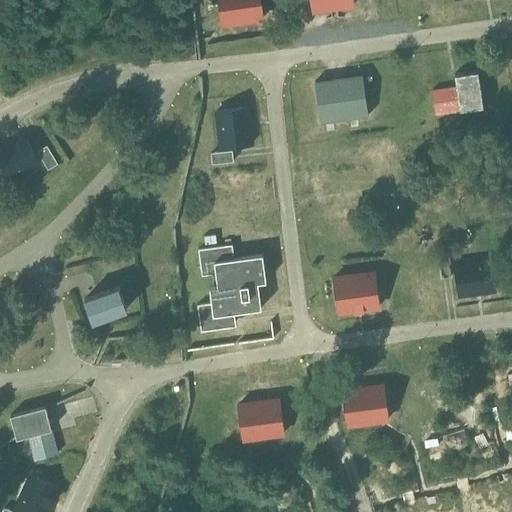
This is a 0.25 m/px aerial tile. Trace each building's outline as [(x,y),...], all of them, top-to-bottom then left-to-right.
[(254,0),(209,0),(214,29),(258,22),(254,0)] [(349,0),(301,0),(305,19),(351,12),(349,0)] [(455,74),(457,86),(461,109),(483,106),(479,71),(455,74)] [(356,77),(308,83),(314,126),(362,120),(356,77)] [(245,108),(210,111),(215,151),(249,147),(245,108)] [(19,136),(0,146),(0,181),(2,185),(36,167),(19,136)] [(43,147),(32,153),(42,171),(53,164),(43,147)] [(230,153),(205,153),(206,163),(230,163),(230,153)] [(338,184),(357,185),(357,172),(338,171),(338,184)] [(358,174),(359,184),(376,183),(376,173),(358,174)] [(376,192),(400,198),(404,179),(381,174),(376,192)] [(310,183),(316,213),(328,211),(322,181),(310,183)] [(327,205),(328,217),(352,216),(352,204),(327,205)] [(411,214),(408,226),(425,231),(428,219),(411,214)] [(458,227),(458,241),(475,241),(476,227),(458,227)] [(215,269),(216,273),(217,280),(217,283),(209,284),(209,288),(210,295),(211,299),(197,301),(200,327),(231,323),(229,310),(233,309),(250,307),(256,306),(261,305),(260,301),(259,293),(257,279),(266,278),(265,276),(265,270),(264,262),(263,254),(262,251),(258,251),(251,252),(234,254),(229,255),(227,241),(198,245),(202,271),(215,269)] [(435,256),(434,278),(446,279),(447,257),(435,256)] [(489,258),(449,262),(453,298),(492,294),(489,258)] [(369,270),(327,276),(333,318),(375,312),(369,270)] [(119,287),(86,299),(94,321),(128,309),(119,287)] [(274,332),(237,336),(238,344),(275,340),(274,332)] [(380,383),(332,390),(338,430),(386,423),(380,383)] [(277,398),(233,403),(238,444),(282,439),(277,398)] [(46,406),(11,415),(18,438),(28,435),(51,428),(46,406)] [(25,473),(9,510),(14,511),(46,511),(57,487),(25,473)]
